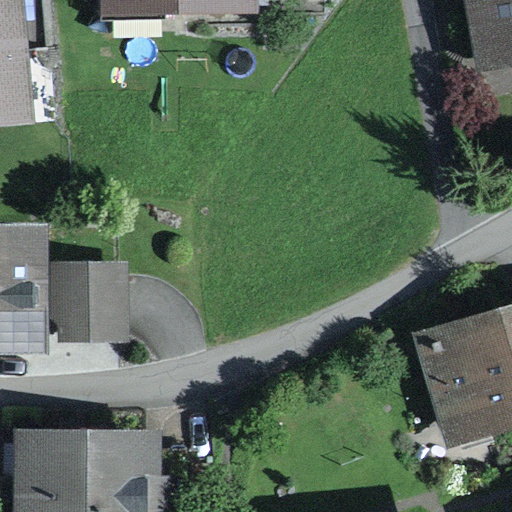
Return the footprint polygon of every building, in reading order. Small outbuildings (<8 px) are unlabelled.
[(0,0),(0,112),(19,111),(9,0),(0,0)] [(511,0),(468,0),(470,0),(483,0),(492,49),(511,45),(511,0)] [(45,223),(43,179),(10,180),(12,225),(45,223)] [(48,335),(48,292),(34,293),(34,238),(0,237),(0,339),(34,340),(34,335),(48,335)] [(59,272),(59,332),(118,332),(118,272),(59,272)] [(511,425),(511,319),(431,344),(455,429),(489,419),(493,431),(511,425)] [(145,511),(146,511),(190,511),(190,481),(196,481),(197,455),(160,455),(160,483),(146,482),(147,444),(27,443),(28,499),(43,499),(42,511),(145,511)]
